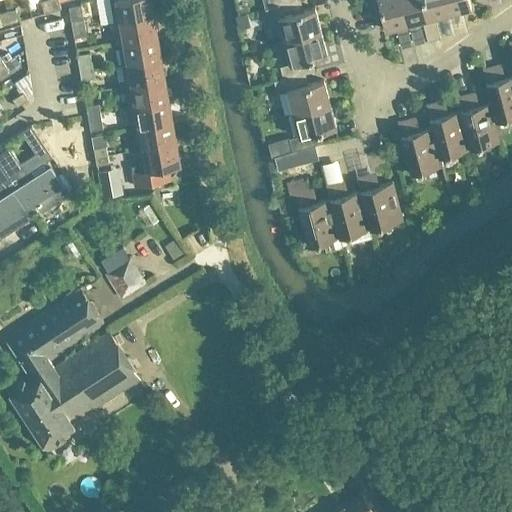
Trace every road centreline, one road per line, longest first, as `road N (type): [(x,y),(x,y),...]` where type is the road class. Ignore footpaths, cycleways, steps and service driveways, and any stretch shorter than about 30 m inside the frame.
road 1 (residential): [(511,287),(312,427)]
road 2 (residential): [(217,238),(312,427)]
road 3 (residential): [(358,71),(395,84),(415,80),(511,16)]
road 4 (residential): [(190,511),(312,427)]
road 5 (residential): [(0,133),(50,90),(37,19)]
